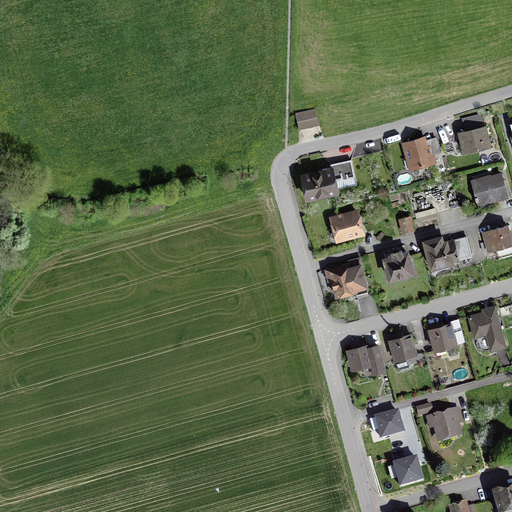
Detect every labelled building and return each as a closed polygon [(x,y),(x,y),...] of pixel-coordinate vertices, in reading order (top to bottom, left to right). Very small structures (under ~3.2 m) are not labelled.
[(307,126),(319,124),(315,108),(295,112),(299,128),(307,126)] [(471,127),(485,124),(482,113),(461,117),(464,129),(471,127)] [(464,129),(457,130),(463,154),(485,148),(485,146),(492,144),(487,123),(485,124),(471,127),(464,129)] [(436,136),(427,139),(425,134),(412,138),(401,141),(409,169),(437,161),(434,152),(440,150),(436,136)] [(352,158),(330,163),(330,166),(311,170),(300,172),(306,199),(340,192),(339,188),(357,184),(352,158)] [(509,197),(501,171),(491,174),(490,173),(470,179),(478,205),(498,200),(509,197)] [(349,238),(365,234),(358,207),(329,215),(336,242),(349,238)] [(398,218),(402,233),(408,232),(415,230),(411,215),(398,218)] [(493,227),(482,230),(485,241),(480,242),(482,251),(487,250),(497,248),(499,255),(511,251),(511,244),(511,243),(511,236),(508,223),(493,227)] [(448,238),(444,239),(442,233),(431,236),(422,239),(430,268),(436,267),(437,272),(449,269),(448,264),(454,262),(454,260),(473,255),(467,235),(454,238),(454,237),(448,239),(448,238)] [(390,250),(391,253),(382,256),(388,280),(415,272),(409,248),(403,250),(402,247),(395,249),(390,250)] [(337,264),(324,267),(327,280),(331,279),(335,296),(356,291),(357,296),(373,292),(369,275),(365,276),(362,264),(363,263),(361,255),(347,259),(348,261),(337,264)] [(507,345),(496,304),(481,308),(482,311),(480,311),(467,314),(474,338),(486,335),(490,350),(507,345)] [(428,328),(434,351),(458,345),(458,343),(465,341),(459,318),(449,321),(450,322),(437,325),(428,328)] [(398,336),(388,339),(394,361),(418,354),(412,332),(398,336)] [(351,370),(363,367),(365,376),(387,370),(379,342),(371,344),(370,342),(361,344),(346,349),(351,370)] [(434,412),(431,403),(416,407),(419,416),(434,412)] [(442,412),(426,416),(429,429),(434,428),(438,443),(463,435),(460,424),(464,423),(459,407),(442,412)] [(398,409),(375,415),(381,438),(405,431),(398,409)] [(393,462),(400,486),(424,480),(417,455),(393,462)] [(511,511),(511,485),(504,487),(492,491),(497,511),(511,511)] [(467,500),(457,503),(459,511),(476,511),(474,504),(468,505),(467,500)] [(459,511),(457,503),(448,505),(450,511),(459,511)]
